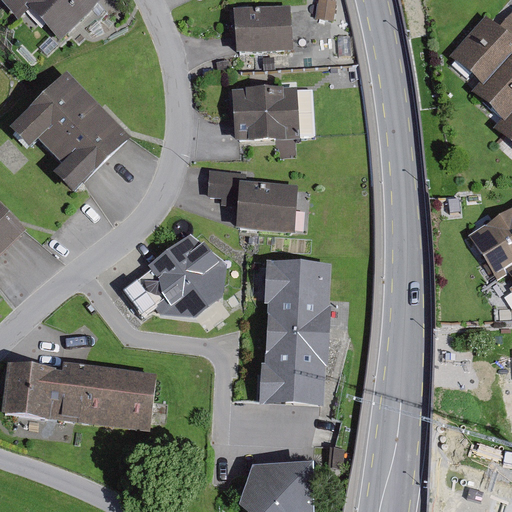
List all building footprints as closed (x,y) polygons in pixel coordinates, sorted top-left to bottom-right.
[(0,0),(0,5),(19,24),(29,15),(61,48),(104,6),(98,0),(0,0)] [(337,6),(320,3),(316,23),(333,26),(337,6)] [(291,12),(234,17),(237,61),(294,57),(291,12)] [(486,21),(448,62),(478,90),(483,94),(511,61),(511,18),(499,33),(486,21)] [(511,61),(483,94),(478,90),(472,98),(502,126),(505,128),(511,120),(511,61)] [(130,144),(67,80),(11,136),(30,156),(41,145),(66,170),(55,181),(74,200),(130,144)] [(298,92),(232,97),(236,148),(301,144),(301,141),(315,140),(312,94),(298,95),(298,92)] [(511,120),(505,128),(502,126),(494,134),(511,150),(511,120)] [(247,178),(209,176),(208,203),(222,204),(221,210),(239,211),(237,236),(295,239),(298,192),(247,189),(247,178)] [(0,208),(0,269),(31,239),(0,208)] [(511,214),(468,242),(497,287),(507,280),(504,276),(511,270),(511,214)] [(191,240),(149,272),(152,276),(123,297),(142,323),(156,313),(161,320),(196,325),(223,305),(228,268),(191,240)] [(333,272),(267,268),(265,311),(268,311),(265,371),(262,371),(259,415),(325,419),(333,272)] [(8,376),(3,423),(51,429),(51,425),(151,437),(157,383),(65,372),(63,382),(8,376)] [(344,472),(345,452),(329,452),(329,472),(344,472)] [(314,511),(314,476),(253,475),(239,511),(314,511)] [(511,511),(511,502),(506,496),(490,511),(511,511)]
